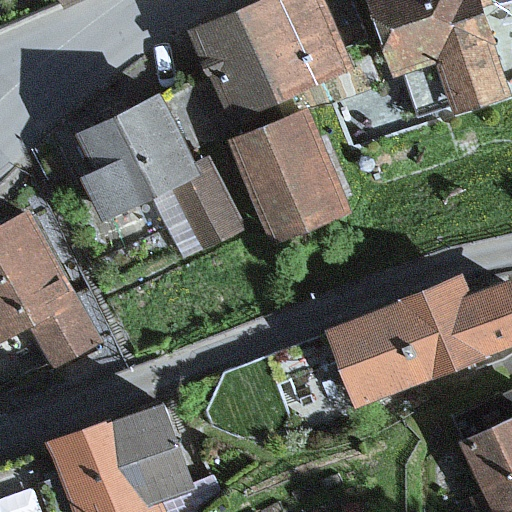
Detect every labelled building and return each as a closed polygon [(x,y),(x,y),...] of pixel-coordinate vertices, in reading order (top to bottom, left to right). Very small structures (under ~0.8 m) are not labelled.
[(313,0),(268,0),(182,41),(201,80),(186,88),(212,143),(221,139),(226,150),(277,128),(270,113),(349,75),(313,0)] [(468,0),(357,0),(386,86),(432,71),(448,117),(502,99),(468,0)] [(186,88),(71,144),(89,180),(76,186),(98,229),(150,203),(200,178),(188,154),(212,143),(186,88)] [(277,128),(226,150),(271,250),(350,215),(305,115),(277,128)] [(200,178),(150,203),(181,263),(245,230),(213,170),(200,178)] [(25,217),(0,230),(0,350),(29,334),(48,369),(95,344),(25,217)] [(459,284),(320,340),(352,418),(511,353),(511,305),(504,286),(467,302),(459,284)] [(223,373),(207,411),(214,430),(240,439),(286,420),(263,360),(223,373)] [(477,444),(464,451),(495,511),(511,511),(511,401),(508,393),(462,416),(477,444)] [(157,416),(52,455),(73,511),(159,511),(159,510),(188,499),(157,416)] [(73,511),(52,455),(0,474),(0,511),(73,511)]
